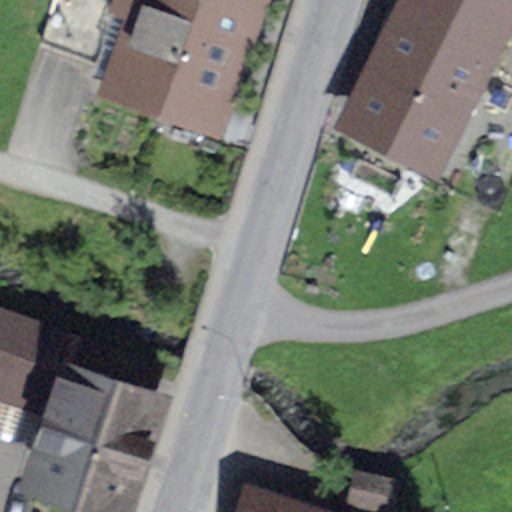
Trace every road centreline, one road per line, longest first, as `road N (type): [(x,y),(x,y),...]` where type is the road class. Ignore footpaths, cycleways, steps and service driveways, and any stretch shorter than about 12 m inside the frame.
road 1 (tertiary): [(234,315),(327,0)]
road 2 (residential): [(234,315),(360,321),(511,286)]
road 3 (track): [(0,167),(255,248)]
road 4 (tertiary): [(173,511),(234,315)]
